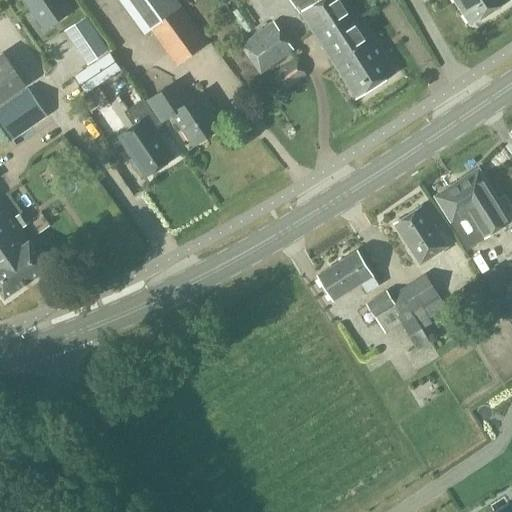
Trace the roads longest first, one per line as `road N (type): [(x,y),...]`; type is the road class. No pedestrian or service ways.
road 1 (primary): [(54,345),(252,250),(511,78)]
road 2 (tertiary): [(54,345),(145,511)]
